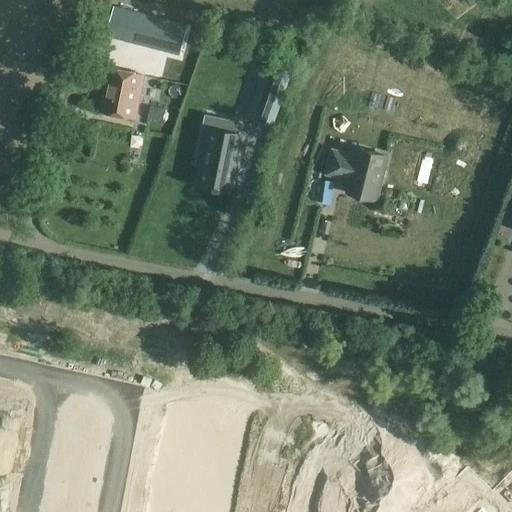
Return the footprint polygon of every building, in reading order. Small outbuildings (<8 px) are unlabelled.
[(106,38),(180,56),(187,27),(113,8),(106,38)] [(195,29),(189,51),(199,54),(206,33),(195,29)] [(285,63),(298,67),(300,59),(288,55),(285,63)] [(293,70),(267,61),(248,117),(274,126),(293,70)] [(143,76),(109,69),(100,112),(135,119),(143,76)] [(306,77),(300,98),(361,114),(366,93),(306,77)] [(163,122),(166,110),(150,107),(147,119),(163,122)] [(424,122),(420,142),(433,145),(437,124),(424,122)] [(233,192),(244,137),(209,129),(198,185),(213,188),(213,189),(220,191),(220,189),(233,192)] [(442,133),(439,149),(477,157),(481,141),(442,133)] [(357,155),(335,150),(330,173),(350,178),(347,190),(377,198),(387,156),(358,149),(357,155)] [(225,511),(227,498),(228,498),(226,498),(231,469),(234,470),(240,439),(237,439),(240,423),(173,410),(170,426),(167,425),(162,456),(164,456),(159,485),(156,484),(151,511),(225,511)] [(378,477),(400,448),(381,434),(359,464),(378,477)] [(0,470),(3,471),(8,443),(0,441),(0,470)]
